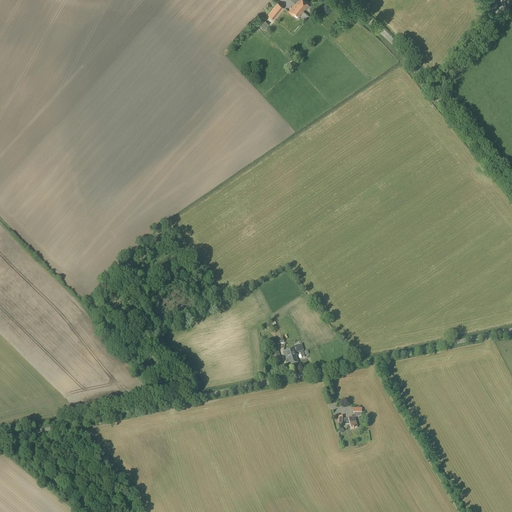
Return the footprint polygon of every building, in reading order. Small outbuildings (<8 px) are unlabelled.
[(302,10),(303,11),(305,8),(307,10),(310,6),(308,4),(308,3),(303,0),(290,0),(295,4),(300,8),(302,10)] [(274,20),(284,8),(278,3),(268,15),(274,20)] [(300,8),(295,4),(290,9),(288,12),(293,16),(295,13),(299,16),(303,11),(302,10),(300,8)] [(277,345),(284,343),(282,337),(275,339),(277,345)] [(277,352),(275,345),(271,346),(273,353),(272,353),(275,364),(282,362),(278,351),(277,352)] [(298,363),(296,356),(297,356),(295,348),(284,352),(286,359),(288,358),(290,366),(298,363)] [(338,417),(338,426),(342,426),(342,425),(350,425),(351,429),(357,428),(355,418),(354,417),(348,419),(342,419),(342,417),(338,417)]
